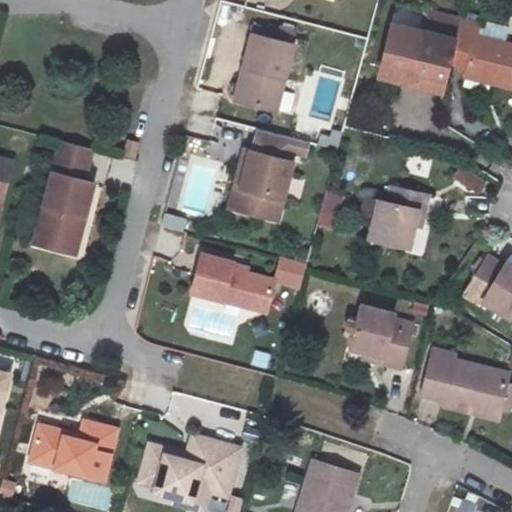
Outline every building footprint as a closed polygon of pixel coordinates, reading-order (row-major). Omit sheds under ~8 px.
[(461,36),(453,70),(464,73),(462,80),(511,92),(511,40),(505,39),(483,33),(478,32),(481,23),(465,19),(461,36)] [(487,20),(483,33),(505,39),(509,25),(487,20)] [(453,70),(461,36),(402,21),(388,80),(413,87),(414,82),(447,91),(453,70)] [(296,50),(300,35),(260,25),(256,39),(296,50)] [(296,50),(256,39),(238,105),(278,116),(296,50)] [(243,215),(279,225),(295,167),(286,165),(292,143),(261,135),(255,156),(253,155),(247,180),(252,181),(243,215)] [(142,145),(131,142),(127,158),(138,161),(142,145)] [(310,147),(292,143),(286,165),(295,167),(297,157),(307,160),(310,147)] [(63,144),(55,175),(87,184),(95,152),(63,144)] [(233,213),(243,215),(252,181),(247,180),(253,155),(248,154),(233,213)] [(485,187),(493,174),(463,154),(454,168),(485,187)] [(0,220),(14,166),(0,161),(0,220)] [(87,184),(55,175),(36,247),(78,258),(97,186),(87,184)] [(412,247),(417,226),(422,207),(429,209),(434,192),(395,182),(390,200),(383,199),(374,237),(412,247)] [(326,191),(319,225),(338,229),(345,195),(326,191)] [(422,207),(417,226),(425,228),(429,209),(422,207)] [(184,231),(185,218),(166,217),(165,230),(184,231)] [(276,283),(277,280),(274,279),(246,272),(248,267),(202,254),(191,295),(267,315),(276,283)] [(511,316),(511,263),(507,260),(504,265),(489,256),(473,284),(488,293),(484,300),(511,316)] [(277,280),(276,283),(298,289),(305,265),(281,258),(274,279),(277,280)] [(382,358),(381,364),(402,369),(414,326),(394,320),(395,316),(363,306),(352,349),(363,353),(382,358)] [(495,424),(497,415),(503,389),(507,375),(455,360),(457,356),(435,350),(422,399),(441,405),(440,410),(495,424)] [(382,358),(363,353),(361,358),(381,364),(382,358)] [(0,420),(12,378),(0,374),(0,420)] [(511,392),(503,389),(497,415),(506,418),(511,394),(511,392)] [(75,418),(71,437),(36,428),(28,461),(62,470),(69,444),(111,455),(118,429),(75,418)] [(179,496),(202,502),(206,488),(229,494),(241,452),(193,439),(186,464),(167,458),(168,453),(150,448),(145,468),(161,473),(157,490),(179,496)] [(348,511),(360,473),(314,458),(299,511),(348,511)] [(140,485),(157,490),(161,473),(145,468),(140,485)] [(202,502),(179,496),(178,500),(201,507),(202,502)]
